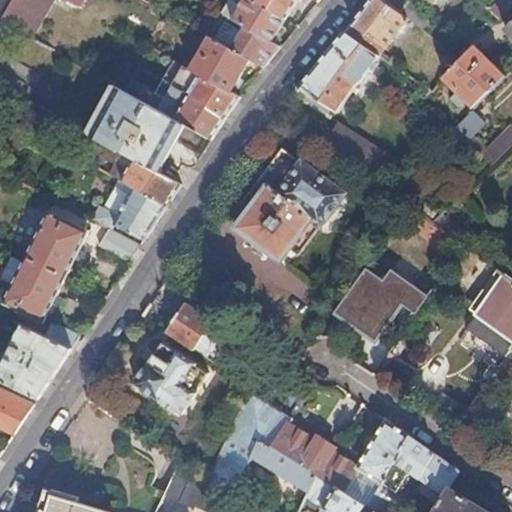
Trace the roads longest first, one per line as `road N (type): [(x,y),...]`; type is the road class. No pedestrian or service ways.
road 1 (residential): [(0,484),(342,0)]
road 2 (residential): [(341,366),(511,485)]
